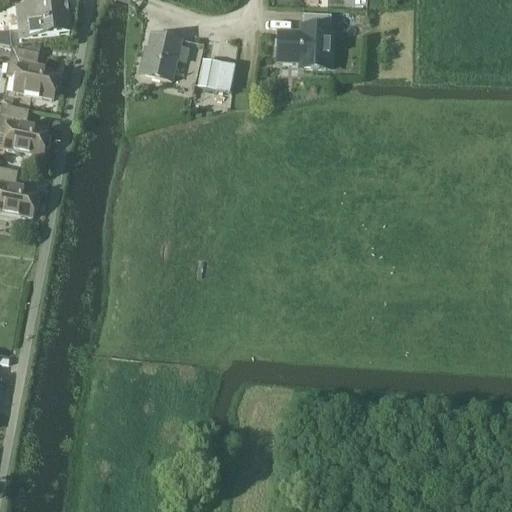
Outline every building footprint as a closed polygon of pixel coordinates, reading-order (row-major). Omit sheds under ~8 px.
[(66,3),(18,8),(21,40),(69,35),(66,3)] [(279,36),(278,64),(279,64),(301,65),(301,71),(329,72),(331,19),(303,17),(302,37),(279,36)] [(7,34),(0,35),(0,48),(11,49),(9,34),(7,34)] [(145,59),(140,77),(172,85),(177,64),(185,65),(188,53),(180,51),(182,43),(153,37),(148,59),(145,59)] [(57,75),(35,71),(38,56),(11,51),(6,80),(16,82),(13,96),(52,102),(57,75)] [(199,88),(215,91),(215,90),(227,93),(234,69),(220,66),(204,63),(199,88)] [(1,109),(0,114),(0,137),(6,139),(3,153),(42,160),(47,132),(26,129),(29,113),(1,109)] [(36,194),(15,191),(18,175),(0,171),(0,215),(31,221),(36,194)]
